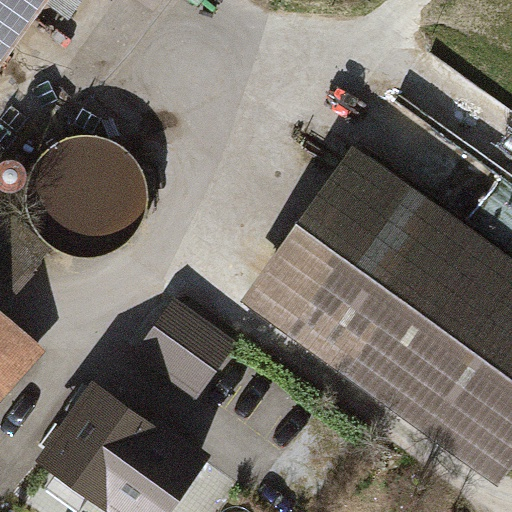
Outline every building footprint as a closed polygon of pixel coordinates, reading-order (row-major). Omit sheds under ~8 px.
[(0,0),(0,60),(43,0),(0,0)] [(511,252),(344,135),(232,294),(493,478),(511,451),(511,252)] [(138,352),(233,421),(274,364),(179,295),(138,352)] [(0,325),(0,354),(15,338),(0,325)] [(86,372),(25,456),(102,511),(194,511),(220,472),(86,372)]
